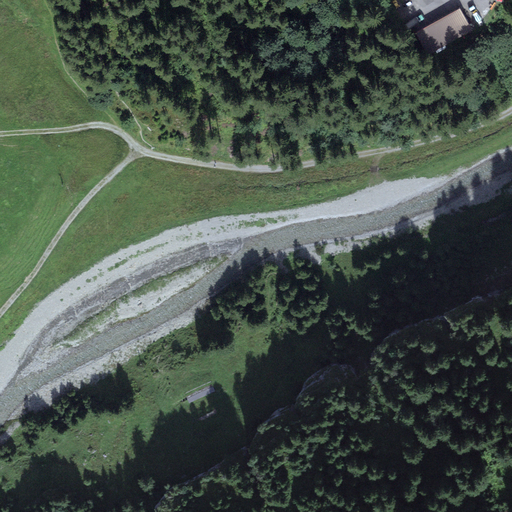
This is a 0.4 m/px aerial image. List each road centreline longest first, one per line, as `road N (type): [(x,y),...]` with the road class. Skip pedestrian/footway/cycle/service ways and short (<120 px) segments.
road 1 (track): [(511,101),(364,158),(281,174),(138,154)]
road 2 (track): [(0,313),(77,207),(138,154)]
